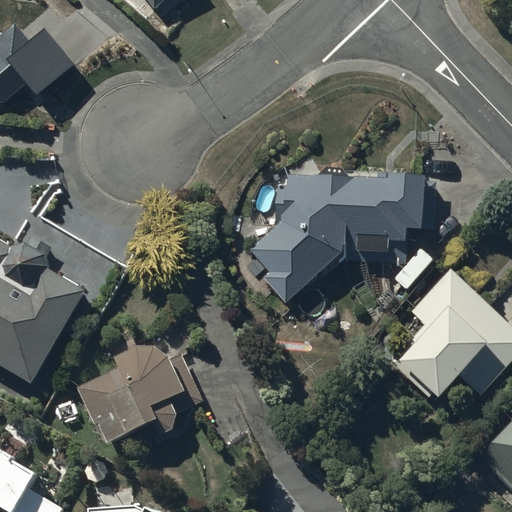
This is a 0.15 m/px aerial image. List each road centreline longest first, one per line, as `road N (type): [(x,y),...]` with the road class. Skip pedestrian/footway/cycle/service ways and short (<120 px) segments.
road 1 (residential): [(337,0),(134,155)]
road 2 (residential): [(392,0),(511,122)]
